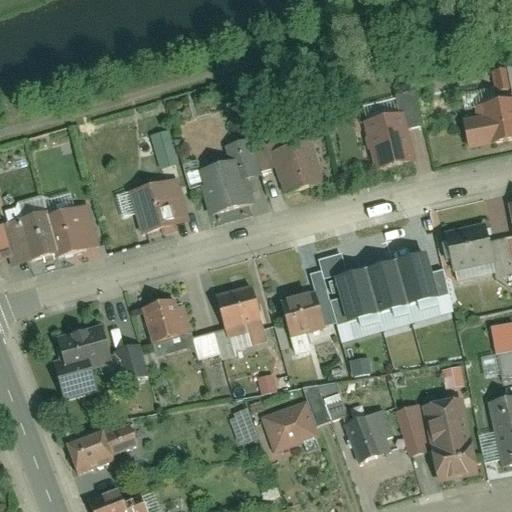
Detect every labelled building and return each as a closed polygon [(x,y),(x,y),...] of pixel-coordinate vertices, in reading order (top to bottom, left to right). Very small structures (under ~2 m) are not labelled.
[(511,144),(511,101),(473,110),(475,121),(462,124),(468,154),(511,144)] [(402,115),(362,125),(374,174),(414,164),(402,115)] [(154,169),(174,166),(168,132),(149,135),(154,169)] [(194,175),(207,221),(253,208),(245,181),(261,176),(250,139),(220,148),(226,166),(194,175)] [(283,200),(325,187),(310,141),(268,154),(283,200)] [(188,224),(176,182),(127,196),(139,238),(188,224)] [(100,248),(87,207),(49,218),(47,214),(0,227),(0,265),(10,262),(12,268),(57,255),(58,260),(100,248)] [(487,227),(444,236),(453,275),(495,266),(487,227)] [(398,274),(360,284),(369,321),(388,316),(387,311),(406,306),(398,274)] [(252,288),(214,299),(226,338),(263,327),(252,288)] [(315,296),(279,307),(290,343),(326,332),(315,296)] [(171,303),(140,312),(150,348),(191,336),(183,309),(174,312),(171,303)] [(113,366),(100,327),(56,340),(63,363),(52,367),(63,401),(97,390),(91,373),(113,366)] [(119,348),(124,381),(142,378),(137,345),(119,348)] [(360,373),(379,364),(371,347),(352,355),(360,373)] [(511,351),(494,353),(497,379),(511,377),(511,351)] [(275,391),(271,375),(254,379),(258,395),(275,391)] [(463,401),(422,410),(438,486),(479,478),(463,401)] [(511,401),(489,405),(501,470),(511,467),(511,401)] [(304,404),(260,421),(272,455),(317,439),(304,404)] [(233,445),(252,441),(245,410),(226,414),(233,445)] [(383,414),(345,429),(359,466),(390,454),(385,442),(393,439),(383,414)] [(104,433),(66,448),(77,476),(113,462),(110,455),(135,445),(128,429),(105,437),(104,433)] [(125,511),(119,492),(88,503),(90,511),(125,511)]
